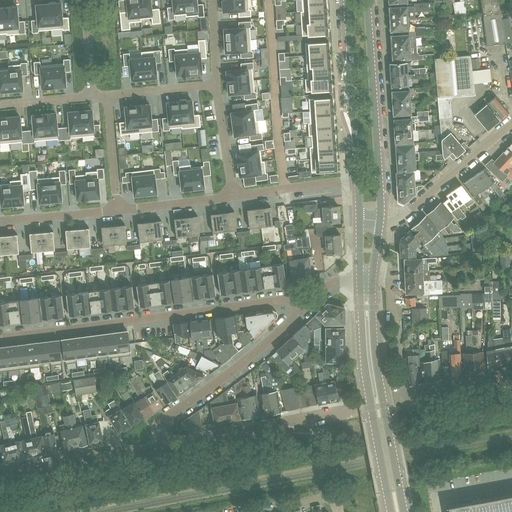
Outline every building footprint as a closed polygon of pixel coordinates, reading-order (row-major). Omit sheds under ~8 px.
[(138,0),(126,0),(128,12),(119,12),(121,30),(130,29),(129,23),(141,21),(141,19),(140,19),(138,0)] [(138,0),(140,19),(141,19),(151,18),(152,24),(160,23),(159,9),(151,9),(150,0),(138,0)] [(186,14),(184,0),(172,0),(173,7),(167,7),(168,20),(174,19),(174,16),(185,14),(186,14)] [(196,0),(184,0),(186,14),(185,14),(186,17),(198,16),(198,17),(204,16),(203,4),(197,4),(196,0)] [(224,0),(222,0),(223,12),(238,11),(238,17),(251,16),(250,9),(249,9),(248,0),(224,0)] [(301,0),(303,11),(303,12),(326,10),(325,0),(301,0)] [(498,0),(480,0),(483,17),(501,14),(498,0)] [(465,3),(464,1),(453,3),(455,14),(466,13),(466,11),(465,3)] [(48,4),(50,30),(62,29),(62,30),(69,30),(68,17),(62,18),(61,3),(55,3),(55,2),(49,2),(49,4),(48,4)] [(390,14),(388,15),(389,17),(390,18),(390,20),(408,18),(415,18),(415,12),(429,11),(431,7),(431,3),(414,4),(414,6),(407,6),(395,7),(389,8),(389,9),(389,12),(390,14)] [(50,30),(48,4),(36,5),(37,20),(31,20),(32,33),(38,32),(38,31),(50,30)] [(4,8),(6,34),(6,35),(25,33),(24,21),(18,21),(17,7),(12,7),(4,8)] [(327,22),(327,21),(326,21),(326,10),(303,12),(303,11),(300,11),(301,24),(327,22)] [(505,40),(501,14),(483,17),(487,47),(505,44),(505,40)] [(390,21),(389,22),(389,25),(390,25),(390,27),(391,30),(391,31),(397,31),(408,30),(408,18),(390,20),(390,21)] [(509,18),(502,19),(505,40),(511,44),(511,30),(509,18)] [(224,29),(225,41),(250,39),(250,28),(251,28),(251,21),(238,22),(239,28),(224,29)] [(327,34),(327,23),(327,22),(301,24),(302,36),(327,34),(327,35),(328,35),(327,34)] [(391,42),(390,43),(391,46),(392,46),(392,48),(409,47),(416,47),(415,39),(415,37),(422,36),(422,31),(414,31),(414,32),(409,32),(409,35),(399,35),(391,36),(391,37),(391,40),(391,42)] [(187,51),(189,74),(201,73),(200,59),(206,58),(205,39),(198,40),(199,50),(187,51)] [(251,51),(250,39),(225,41),(225,53),(240,52),(240,58),(253,57),(253,51),(251,51)] [(328,42),(328,41),(327,41),(305,43),(306,55),(329,54),(328,42)] [(391,50),(391,53),(392,54),(392,55),(393,59),(393,60),(399,59),(403,59),(403,61),(433,59),(433,54),(419,55),(419,53),(416,53),(416,47),(409,47),(392,48),(392,49),(391,50)] [(189,75),(189,74),(187,51),(187,49),(175,50),(174,48),(168,49),(169,61),(175,61),(177,76),(181,75),(189,75)] [(142,56),(144,79),(156,78),(155,63),(161,62),(160,50),(141,52),(141,56),(142,56)] [(142,56),(141,56),(129,57),(129,53),(123,54),(124,66),(130,66),(132,80),(137,80),(137,82),(144,81),(144,79),(142,56)] [(330,66),(330,65),(329,65),(329,54),(306,55),(306,67),(330,66)] [(434,59),(437,97),(450,96),(475,94),(470,55),(434,59)] [(479,58),(471,59),(472,69),(480,68),(479,58)] [(63,60),(63,63),(52,64),(54,88),(66,87),(64,72),(71,71),(70,59),(63,60)] [(54,88),(52,64),(40,65),(40,61),(34,62),(35,75),(41,74),(42,89),(54,88)] [(227,83),(253,80),(252,69),(253,69),(253,62),(240,63),(241,70),(226,71),(227,76),(226,76),(227,83)] [(23,90),(21,76),(27,75),(26,63),(20,63),(20,65),(8,66),(8,68),(9,68),(11,91),(23,90)] [(419,74),(424,73),(426,73),(426,68),(410,69),(410,63),(400,63),(390,64),(390,66),(389,67),(389,70),(390,71),(391,75),(419,74)] [(330,78),(330,77),(329,66),(330,66),(306,67),(307,79),(330,78)] [(0,92),(11,91),(9,68),(8,68),(0,68),(0,92)] [(411,79),(420,79),(425,78),(424,73),(419,74),(391,75),(391,80),(390,81),(390,84),(391,85),(391,87),(411,86),(411,79)] [(330,91),(331,91),(331,89),(330,78),(307,79),(305,79),(306,92),(330,90),(330,91)] [(254,92),(253,80),(227,83),(229,95),(243,93),(244,99),(256,98),(256,92),(254,92)] [(393,103),(410,102),(409,90),(400,91),(392,92),(392,97),(391,99),(391,101),(392,102),(393,103)] [(439,120),(452,118),(450,96),(437,97),(439,120)] [(292,97),(281,97),(282,107),(288,107),(288,113),(293,112),(292,97)] [(331,97),(308,99),(309,111),(332,110),(332,98),(332,97),(331,97)] [(496,97),(488,103),(501,119),(509,113),(496,97)] [(182,127),(181,127),(181,129),(200,127),(199,114),(193,115),(191,100),(186,101),(186,99),(179,100),(179,101),(179,102),(182,127)] [(169,129),(181,127),(182,127),(179,102),(167,103),(168,117),(162,118),(163,131),(169,130),(169,129)] [(410,114),(410,102),(393,103),(393,105),(392,106),(392,109),(393,110),(393,115),(401,115),(410,114)] [(256,121),(254,110),(258,109),(257,103),(245,105),(246,111),(231,113),(233,125),(256,121)] [(137,106),(140,133),(158,131),(157,119),(151,119),(149,104),(145,105),(137,106)] [(474,115),(487,131),(499,121),(486,105),(474,115)] [(140,133),(137,106),(125,107),(126,122),(119,122),(120,135),(140,133)] [(93,125),(92,110),(80,111),(82,137),(94,136),(94,137),(100,137),(99,124),(93,125)] [(333,121),(332,110),(309,111),(310,123),(333,122),(333,121)] [(69,127),(63,127),(64,140),(70,139),(70,138),(82,137),(80,111),(68,112),(69,127)] [(58,140),(64,140),(63,127),(57,128),(56,113),(51,114),(51,113),(44,114),(46,140),(58,139),(58,140)] [(44,114),(32,115),(33,130),(27,130),(28,143),(34,142),(34,141),(46,140),(44,114)] [(394,126),(393,127),(393,129),(394,130),(394,132),(412,130),(415,130),(415,122),(428,121),(428,115),(417,116),(411,116),(411,119),(394,120),(394,126)] [(28,143),(27,130),(21,131),(20,116),(8,117),(10,143),(22,142),(22,143),(28,143)] [(0,143),(10,143),(8,117),(0,117),(0,143)] [(452,118),(439,120),(440,125),(440,129),(441,141),(442,151),(442,155),(444,158),(448,155),(449,154),(454,160),(454,159),(465,150),(468,148),(464,142),(460,145),(447,129),(452,126),(452,118)] [(256,121),(233,125),(234,136),(249,134),(250,140),(262,139),(261,132),(260,133),(258,121),(256,121)] [(334,133),(333,122),(310,123),(308,123),(309,136),(311,136),(311,135),(334,134),(334,133)] [(198,138),(205,137),(205,129),(197,130),(198,138)] [(395,133),(394,134),(394,137),(395,138),(395,144),(413,142),(413,141),(418,141),(417,130),(415,130),(412,130),(394,132),(395,133)] [(311,135),(311,136),(312,147),(335,146),(334,134),(311,135)] [(273,140),(265,141),(266,149),(274,148),(273,140)] [(238,165),(262,162),(262,161),(260,150),(264,150),(263,143),(250,145),(251,151),(237,153),(237,158),(238,165)] [(396,147),(394,148),(395,151),(396,152),(396,154),(396,158),(424,156),(435,155),(435,151),(414,152),(414,144),(404,145),(396,146),(396,147)] [(309,147),(310,159),(336,158),(336,157),(335,146),(312,147),(309,147)] [(511,150),(509,147),(502,155),(511,164),(511,150)] [(511,164),(502,155),(495,162),(492,160),(485,166),(502,182),(510,174),(511,175),(511,164)] [(397,169),(397,171),(415,169),(415,161),(424,161),(424,156),(396,158),(397,164),(396,165),(396,168),(397,169)] [(336,170),(337,170),(337,169),(336,169),(336,158),(310,159),(311,172),(336,170)] [(238,165),(240,177),(255,175),(255,181),(268,179),(267,173),(266,173),(264,161),(262,161),(262,162),(238,165)] [(181,190),(193,189),(190,167),(191,167),(190,165),(179,166),(181,190)] [(201,166),(191,167),(190,167),(193,189),(204,188),(201,166)] [(142,171),(145,195),(156,193),(154,169),(142,171)] [(477,174),(487,187),(490,185),(499,198),(503,195),(485,169),(477,174)] [(36,170),(29,171),(30,190),(38,189),(37,179),(36,170)] [(86,174),(88,199),(99,198),(98,179),(97,171),(85,172),(86,174)] [(142,171),(131,172),(134,196),(145,195),(142,171)] [(404,172),(396,173),(397,185),(406,184),(406,186),(414,186),(414,185),(421,184),(421,179),(420,179),(413,180),(412,172),(404,172)] [(21,180),(10,181),(10,183),(12,205),(23,204),(22,191),(30,190),(28,173),(22,174),(21,174),(21,180)] [(86,174),(75,175),(77,199),(88,199),(86,174)] [(277,174),(269,175),(270,183),(278,182),(277,174)] [(477,174),(470,179),(479,192),(484,199),(488,196),(484,189),(487,187),(477,174)] [(48,178),(50,202),(61,201),(59,177),(48,178)] [(50,202),(48,178),(37,179),(38,189),(39,203),(50,202)] [(476,194),(479,192),(470,179),(463,183),(472,197),(473,197),(482,211),(486,208),(476,194)] [(0,194),(1,206),(12,205),(10,183),(0,184),(0,194)] [(414,186),(406,186),(406,184),(397,185),(398,201),(404,203),(423,186),(423,185),(414,186)] [(460,185),(453,190),(463,203),(467,208),(474,202),(460,185)] [(465,216),(464,215),(458,206),(463,203),(453,190),(445,195),(448,198),(443,202),(450,211),(464,227),(467,226),(462,219),(465,216)] [(434,209),(452,230),(454,232),(462,231),(455,224),(454,225),(450,221),(453,218),(440,203),(434,209)] [(316,222),(316,228),(328,227),(333,227),(333,222),(339,222),(338,206),(322,207),(322,208),(317,208),(317,205),(304,205),(305,212),(315,211),(316,218),(322,217),(322,222),(316,222)] [(270,207),(258,208),(261,227),(262,233),(269,232),(269,230),(273,229),(273,225),(270,207)] [(258,208),(247,209),(249,228),(261,227),(258,208)] [(434,209),(427,215),(439,230),(443,227),(449,233),(452,230),(434,209)] [(224,231),(236,230),(234,211),(222,212),(224,231)] [(222,212),(210,214),(213,233),(224,231),(222,212)] [(197,216),(185,217),(188,236),(189,242),(198,241),(197,235),(200,234),(197,216)] [(445,239),(439,232),(430,222),(425,216),(411,229),(425,244),(423,246),(424,247),(429,253),(431,256),(447,254),(445,239)] [(185,217),(174,218),(176,237),(188,236),(185,217)] [(151,240),(163,239),(161,220),(149,221),(151,240)] [(149,221),(137,223),(139,242),(151,240),(149,221)] [(298,277),(299,277),(301,277),(301,276),(296,247),(295,239),(295,235),(294,228),(294,223),(285,225),(287,236),(285,236),(286,244),(283,245),(284,250),(291,249),(291,250),(293,260),(288,261),(290,273),(291,278),(298,277)] [(114,244),(126,243),(125,224),(113,226),(114,244)] [(113,226),(101,227),(103,246),(114,244),(113,226)] [(326,243),(326,254),(328,254),(328,256),(333,255),(333,254),(341,253),(340,235),(329,235),(328,227),(316,228),(317,237),(322,236),(322,243),(326,243)] [(77,229),(79,248),(90,247),(89,228),(77,229)] [(77,229),(65,230),(67,249),(79,248),(77,229)] [(429,253),(424,247),(421,250),(417,245),(420,243),(415,236),(410,230),(402,237),(415,250),(427,255),(429,253)] [(43,251),(55,250),(53,231),(41,232),(43,251)] [(41,232),(29,233),(31,252),(43,251),(41,232)] [(7,254),(19,253),(17,234),(5,235),(7,254)] [(301,277),(305,276),(311,275),(314,275),(313,269),(311,257),(304,258),(302,249),(311,248),(309,237),(300,238),(295,239),(296,247),(301,276),(301,277)] [(401,238),(400,241),(400,257),(415,256),(415,250),(402,237),(401,238)] [(500,249),(500,261),(509,261),(508,249),(500,249)] [(472,256),(472,263),(473,266),(481,265),(481,254),(472,254),(472,256)] [(405,270),(405,272),(422,271),(428,271),(428,263),(436,262),(436,258),(404,259),(404,265),(403,266),(403,269),(405,270)] [(274,286),(286,284),(283,263),(271,265),(274,286)] [(271,265),(260,266),(264,287),(274,286),(271,265)] [(253,289),(264,287),(260,266),(250,268),(253,289)] [(242,290),(253,289),(250,268),(239,270),(242,290)] [(228,271),(232,292),(242,290),(239,270),(228,271)] [(483,279),(483,270),(475,270),(475,279),(483,279)] [(228,271),(217,273),(220,294),(232,292),(228,271)] [(405,277),(405,281),(435,280),(435,276),(430,276),(430,271),(428,271),(422,271),(405,272),(405,273),(404,274),(404,276),(405,277)] [(204,296),(216,294),(213,273),(201,275),(204,296)] [(201,275),(190,277),(193,298),(204,296),(201,275)] [(190,277),(180,278),(183,299),(193,298),(190,277)] [(172,301),(183,299),(180,278),(169,280),(172,301)] [(161,303),(172,301),(169,280),(158,282),(161,303)] [(405,283),(404,284),(404,286),(405,287),(406,293),(423,293),(423,295),(442,294),(441,280),(435,280),(405,281),(405,283)] [(158,282),(148,283),(151,304),(161,303),(158,282)] [(151,304),(148,283),(136,285),(139,306),(151,304)] [(492,309),(492,285),(484,285),(484,293),(484,309),(492,309)] [(123,308),(135,307),(132,286),(120,287),(123,308)] [(112,310),(123,308),(120,287),(110,288),(112,310)] [(101,311),(112,310),(110,288),(99,290),(101,311)] [(101,311),(99,290),(88,291),(91,312),(101,311)] [(91,312),(88,291),(77,293),(80,314),(91,312)] [(77,293),(66,294),(68,315),(80,314),(77,293)] [(472,307),(472,293),(460,294),(460,296),(461,307),(472,307)] [(484,293),(472,293),(472,307),(472,309),(484,309),(484,293)] [(53,317),(64,316),(62,295),(50,296),(53,317)] [(50,296),(39,298),(42,319),(53,317),(50,296)] [(460,296),(438,296),(438,307),(461,307),(460,296)] [(414,306),(414,297),(406,298),(406,306),(414,306)] [(39,298),(29,299),(31,320),(42,319),(39,298)] [(20,321),(31,320),(29,299),(18,300),(20,321)] [(18,300),(7,302),(10,323),(20,321),(18,300)] [(0,323),(10,323),(7,302),(0,302),(0,323)] [(333,324),(344,324),(344,308),(327,303),(316,314),(307,322),(314,330),(320,327),(324,326),(333,326),(333,324)] [(272,310),(267,311),(245,314),(246,326),(249,330),(244,333),(251,341),(253,339),(254,338),(268,326),(272,322),(276,319),(276,318),(277,315),(277,314),(276,312),(276,311),(273,310),(272,310)] [(224,317),(228,343),(228,344),(229,343),(233,343),(232,333),(236,333),(237,337),(244,347),(251,341),(244,333),(242,331),(237,331),(236,327),(235,315),(224,317)] [(412,315),(412,323),(427,322),(426,315),(412,315)] [(220,344),(223,347),(230,357),(235,353),(238,351),(234,346),(233,346),(233,343),(229,343),(228,344),(228,343),(224,317),(214,318),(216,334),(222,333),(224,344),(220,344)] [(209,319),(199,320),(203,350),(208,349),(206,338),(211,337),(209,319)] [(197,351),(198,355),(204,357),(203,350),(199,320),(189,321),(190,323),(192,340),(196,339),(197,351)] [(189,337),(188,324),(187,322),(185,322),(184,322),(179,323),(173,324),(173,325),(175,342),(181,341),(180,338),(189,337)] [(307,322),(299,329),(308,338),(313,338),(314,330),(307,322)] [(320,327),(314,330),(313,338),(313,345),(319,345),(334,345),(335,343),(337,343),(342,346),(344,346),(344,328),(326,328),(326,340),(320,340),(320,327)] [(299,329),(292,336),(309,355),(313,357),(313,346),(308,346),(308,338),(299,329)] [(119,357),(130,355),(127,331),(116,332),(119,357)] [(108,358),(119,357),(116,332),(105,334),(108,353),(107,353),(108,358)] [(97,355),(107,353),(108,353),(105,334),(94,335),(97,355)] [(87,358),(86,358),(86,361),(98,359),(97,355),(94,335),(84,337),(87,358)] [(466,353),(462,354),(464,374),(474,372),(472,353),(472,335),(467,335),(465,335),(466,353)] [(478,335),(472,335),(472,353),(474,372),(484,370),(482,352),(479,352),(478,335)] [(502,337),(503,347),(505,366),(511,364),(511,345),(511,335),(502,337)] [(292,336),(284,343),(296,356),(300,353),(304,357),(305,362),(310,361),(309,355),(292,336)] [(493,338),(492,336),(488,337),(486,351),(488,369),(497,367),(495,349),(493,338)] [(76,360),(86,358),(87,358),(84,337),(73,338),(76,360)] [(493,338),(495,349),(497,367),(505,366),(503,347),(502,337),(493,338)] [(77,362),(76,360),(73,338),(62,339),(65,364),(77,362)] [(59,340),(48,341),(51,363),(50,363),(50,365),(62,364),(59,340)] [(454,353),(449,353),(450,371),(450,377),(451,377),(458,376),(459,375),(458,374),(461,374),(461,375),(461,374),(460,369),(459,340),(453,340),(454,353)] [(40,364),(50,363),(51,363),(48,341),(37,343),(39,364),(40,364)] [(40,367),(40,364),(39,364),(37,343),(26,344),(29,368),(40,367)] [(296,356),(284,343),(276,351),(292,370),(293,374),(298,373),(297,367),(291,360),(296,356)] [(344,361),(344,346),(342,346),(337,343),(335,343),(334,345),(319,345),(319,350),(326,350),(326,361),(344,361)] [(16,345),(18,369),(29,368),(26,344),(16,345)] [(203,350),(204,357),(215,362),(220,365),(222,364),(230,357),(223,347),(220,344),(217,346),(212,350),(210,348),(208,349),(203,350)] [(421,362),(422,383),(431,381),(429,348),(428,345),(428,344),(424,345),(425,349),(425,362),(421,362)] [(428,345),(429,348),(431,381),(440,379),(439,359),(435,360),(434,344),(428,345)] [(5,346),(8,371),(18,369),(16,345),(5,346)] [(196,366),(203,369),(205,370),(209,373),(210,373),(218,367),(217,366),(218,364),(219,365),(220,366),(220,365),(215,362),(204,357),(198,355),(185,349),(175,345),(174,349),(177,350),(176,351),(186,355),(199,360),(196,366)] [(412,353),(405,353),(406,363),(406,364),(410,385),(411,386),(412,385),(416,384),(420,384),(419,378),(416,365),(420,364),(419,348),(412,348),(412,353)] [(143,361),(151,359),(145,350),(142,349),(143,361)] [(151,355),(155,362),(161,357),(153,354),(151,355)] [(156,363),(159,368),(165,363),(161,360),(156,363)] [(267,374),(270,378),(266,379),(272,413),(281,411),(277,391),(280,390),(278,380),(276,378),(276,375),(264,361),(260,365),(267,374)] [(186,366),(183,368),(193,383),(194,382),(196,383),(198,381),(198,380),(204,376),(203,374),(199,372),(186,366)] [(190,386),(193,383),(183,368),(181,367),(177,370),(178,372),(175,374),(185,389),(186,388),(188,388),(190,387),(190,386)] [(322,367),(323,372),(328,402),(338,401),(338,400),(344,398),(341,380),(334,382),(334,381),(329,382),(327,372),(326,367),(322,367)] [(174,397),(175,396),(172,391),(159,371),(154,374),(161,386),(156,389),(165,403),(166,402),(167,403),(171,400),(170,399),(172,398),(171,397),(174,396),(174,397)] [(184,390),(185,389),(175,374),(171,377),(167,371),(163,374),(177,395),(180,392),(182,393),(184,391),(184,390)] [(315,384),(318,404),(328,402),(323,372),(318,373),(320,383),(315,384)] [(133,377),(139,387),(153,410),(157,408),(158,408),(161,407),(161,405),(162,405),(159,400),(150,385),(145,388),(136,375),(133,377)] [(264,394),(260,394),(263,415),(272,413),(266,379),(265,376),(261,377),(264,394)] [(94,377),(84,378),(92,392),(97,392),(94,377)] [(153,410),(139,387),(133,377),(129,380),(141,398),(136,401),(141,411),(145,416),(146,415),(147,415),(149,414),(149,413),(153,410)] [(92,392),(84,378),(73,380),(76,395),(92,392)] [(251,417),(253,417),(258,416),(260,415),(256,394),(252,395),(249,380),(244,381),(245,386),(251,417)] [(60,384),(62,391),(72,389),(70,382),(60,384)] [(32,385),(47,452),(50,451),(51,452),(57,451),(57,450),(56,445),(53,429),(48,430),(46,422),(48,422),(46,414),(53,412),(45,384),(32,385)] [(316,405),(318,404),(315,384),(305,386),(305,390),(303,390),(303,392),(306,407),(306,406),(311,405),(311,406),(311,405),(316,404),(316,405)] [(122,408),(129,419),(132,424),(133,423),(135,423),(137,422),(138,420),(143,417),(123,385),(116,390),(124,402),(126,401),(128,405),(122,408)] [(242,419),(251,417),(245,386),(240,387),(243,397),(237,398),(242,419)] [(303,390),(305,390),(305,386),(304,386),(305,387),(297,388),(300,408),(301,408),(301,407),(305,406),(305,407),(306,407),(303,392),(303,390)] [(298,408),(294,387),(280,389),(285,411),(286,410),(298,408)] [(239,418),(236,402),(229,404),(226,391),(222,394),(227,421),(233,420),(234,420),(237,420),(238,419),(239,418)] [(221,422),(225,421),(227,421),(222,394),(217,397),(210,402),(210,403),(214,423),(216,423),(217,424),(220,423),(221,422)] [(110,407),(105,410),(115,426),(118,431),(123,428),(124,430),(131,426),(126,419),(118,405),(111,409),(110,407)] [(88,437),(90,442),(91,442),(95,441),(96,443),(101,442),(101,440),(102,440),(101,432),(99,422),(98,422),(96,414),(91,415),(90,408),(83,410),(84,414),(88,437)] [(199,410),(181,422),(182,430),(202,427),(199,410)] [(31,411),(26,412),(27,415),(35,455),(35,454),(38,454),(39,454),(40,455),(43,454),(43,453),(45,453),(43,447),(41,435),(36,436),(32,414),(31,411)] [(68,415),(76,446),(79,445),(81,445),(82,446),(84,445),(85,444),(87,444),(85,437),(83,425),(77,426),(75,419),(74,413),(68,415)] [(22,457),(23,457),(19,440),(15,441),(9,415),(4,416),(5,421),(13,459),(14,459),(16,458),(16,459),(17,458),(18,459),(21,459),(22,457)] [(35,455),(27,415),(22,416),(26,439),(21,440),(25,457),(26,456),(27,457),(31,457),(31,455),(32,455),(35,454),(35,455)] [(65,423),(59,425),(60,430),(63,443),(65,448),(66,448),(68,449),(70,448),(71,447),(72,447),(72,446),(76,446),(68,415),(63,416),(65,423)] [(13,459),(5,421),(0,422),(5,443),(0,444),(4,461),(5,461),(6,462),(9,461),(9,460),(10,460),(11,460),(10,460),(13,459)] [(480,500),(448,506),(448,507),(448,511),(511,511),(511,494),(492,498),(488,499),(485,499),(480,500)]
